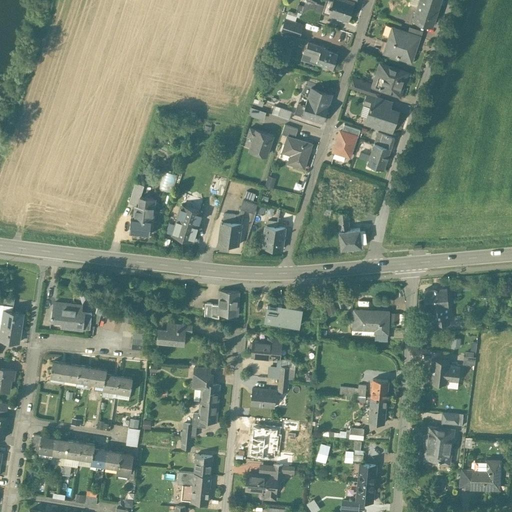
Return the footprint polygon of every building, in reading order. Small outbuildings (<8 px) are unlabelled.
[(319,15),(311,12),(315,2),(309,0),(306,0),(305,6),(301,17),(318,23),(320,15),(319,15)] [(354,1),(349,0),(332,0),(329,13),(349,19),(354,1)] [(419,0),(413,19),(432,25),(440,0),(419,0)] [(323,5),(315,2),(311,12),(319,15),(323,5)] [(305,6),(298,4),(296,11),(294,15),(297,16),(301,17),(305,6)] [(294,15),(296,11),(288,8),(285,19),(295,22),(297,16),(294,15)] [(295,22),(285,19),(280,31),(299,37),(303,25),(295,22)] [(418,36),(392,27),(384,51),(396,55),(395,57),(397,57),(398,56),(411,60),(418,36)] [(283,42),(277,40),(274,51),(280,53),(283,42)] [(322,46),(308,41),(305,50),(319,54),(316,63),(333,69),(338,54),(321,49),(322,46)] [(407,71),(380,62),(376,74),(384,77),(381,86),(380,88),(380,89),(399,94),(407,71)] [(367,81),(353,76),(349,86),(364,91),(367,82),(367,81)] [(381,86),(367,82),(364,91),(378,95),(380,89),(380,88),(381,86)] [(332,94),(311,87),(305,106),(298,103),(294,113),(322,122),(328,104),(332,94)] [(383,99),(368,94),(366,100),(380,105),(383,99)] [(269,108),(269,99),(254,99),(254,108),(269,108)] [(380,105),(366,100),(365,103),(370,105),(369,106),(370,106),(365,121),(392,130),(398,111),(380,105)] [(292,111),(275,105),(272,113),(289,119),(292,111)] [(252,106),(250,113),(264,118),(266,111),(252,106)] [(298,128),(284,124),(281,133),(287,135),(295,137),(298,128)] [(360,129),(344,124),(342,131),(356,135),(356,136),(358,137),(360,129)] [(272,136),(250,128),(249,131),(255,134),(251,147),(252,151),(265,155),(272,136)] [(340,130),(333,151),(349,156),(356,136),(356,135),(342,131),(340,130)] [(394,137),(377,131),(373,143),(391,149),(394,137)] [(287,135),(284,145),(292,148),(288,162),(304,168),(312,143),(295,137),(287,135)] [(391,149),(373,143),(367,163),(384,169),(391,149)] [(366,156),(368,149),(363,147),(360,154),(366,156)] [(159,188),(171,191),(176,173),(164,170),(159,188)] [(275,180),(268,178),(265,185),(272,187),(275,180)] [(144,186),(136,184),(130,203),(138,205),(141,197),(144,186)] [(135,217),(131,216),(129,231),(149,234),(151,219),(154,198),(141,197),(140,206),(138,206),(136,205),(135,217)] [(256,203),(243,198),(240,207),(244,209),(253,212),(256,203)] [(202,211),(181,205),(178,215),(185,217),(183,222),(197,226),(202,211)] [(281,209),(271,206),(267,218),(277,221),(281,209)] [(359,228),(349,229),(347,212),(337,213),(341,249),(349,248),(349,249),(354,248),(354,247),(361,246),(359,228)] [(235,215),(223,214),(222,222),(234,223),(235,215)] [(183,222),(176,219),(171,234),(181,237),(181,239),(183,239),(183,238),(192,241),(197,226),(183,222)] [(222,222),(220,222),(218,244),(238,245),(239,223),(234,223),(222,222)] [(284,227),(264,225),(262,247),(282,249),(284,227)] [(446,287),(425,289),(426,306),(447,305),(446,287)] [(239,291),(220,290),(219,304),(218,313),(219,314),(238,315),(239,291)] [(15,299),(0,296),(0,303),(14,306),(15,299)] [(104,304),(99,302),(96,313),(101,315),(104,304)] [(219,304),(213,304),(213,303),(205,302),(204,314),(219,318),(219,314),(218,313),(219,304)] [(325,303),(327,314),(336,312),(334,302),(325,303)] [(82,306),(54,303),(53,311),(52,311),(51,315),(62,316),(61,326),(90,329),(92,313),(82,312),(82,306)] [(110,306),(104,304),(101,315),(106,316),(110,306)] [(301,308),(280,304),(278,318),(298,322),(301,308)] [(447,305),(426,306),(427,317),(434,322),(434,323),(448,322),(447,305)] [(115,307),(110,306),(106,316),(112,318),(115,308),(115,307)] [(120,309),(115,308),(112,318),(117,319),(120,309)] [(24,312),(5,309),(2,323),(21,326),(24,312)] [(125,311),(120,309),(117,319),(122,321),(125,311)] [(388,311),(354,309),(353,327),(375,328),(375,332),(387,332),(388,311)] [(135,314),(130,312),(127,322),(132,324),(135,314)] [(392,322),(404,322),(404,312),(391,312),(392,322)] [(21,326),(2,323),(1,333),(0,339),(19,342),(21,326)] [(167,329),(158,328),(157,341),(166,342),(166,339),(184,341),(185,332),(191,333),(192,325),(167,323),(167,329)] [(430,334),(420,333),(419,344),(429,345),(430,334)] [(281,338),(273,337),(273,342),(271,357),(279,358),(281,338)] [(273,342),(253,340),(251,356),(271,358),(271,357),(273,342)] [(473,352),(466,351),(466,355),(464,355),(463,363),(474,365),(475,356),(473,356),(473,352)] [(287,359),(279,358),(278,366),(281,366),(290,367),(288,379),(289,379),(293,380),(296,357),(287,356),(287,359)] [(449,359),(433,358),(433,360),(431,359),(430,367),(432,368),(431,382),(440,383),(440,382),(448,382),(448,379),(458,380),(460,365),(448,364),(449,359)] [(67,362),(54,360),(53,360),(51,376),(51,375),(64,377),(67,362)] [(80,364),(67,362),(64,377),(77,379),(80,364)] [(93,366),(80,364),(77,379),(91,381),(93,366)] [(106,368),(93,366),(91,381),(104,383),(105,373),(106,368)] [(210,367),(195,366),(193,382),(203,383),(201,401),(217,403),(219,384),(211,383),(212,374),(210,374),(210,367)] [(290,367),(281,366),(279,378),(288,379),(290,367)] [(0,367),(0,389),(8,391),(11,378),(14,379),(15,370),(0,367)] [(118,375),(105,373),(104,383),(103,388),(116,390),(118,375)] [(131,377),(118,375),(116,390),(129,392),(131,386),(132,384),(131,384),(132,376),(131,377)] [(279,378),(278,391),(288,391),(289,379),(288,379),(279,378)] [(388,380),(373,379),(371,397),(386,398),(388,380)] [(366,385),(358,384),(358,388),(340,387),(340,394),(354,395),(365,396),(366,385)] [(276,390),(253,388),(251,405),(274,407),(276,390)] [(371,397),(368,421),(384,423),(386,398),(371,397)] [(217,403),(201,401),(200,414),(199,419),(206,420),(215,421),(217,403)] [(200,414),(193,413),(192,424),(193,425),(192,436),(196,437),(197,426),(206,427),(206,420),(199,419),(200,414)] [(459,414),(443,413),(443,422),(458,423),(459,414)] [(130,426),(139,426),(139,418),(130,418),(130,426)] [(105,428),(106,420),(98,419),(97,427),(105,428)] [(192,424),(184,424),(183,435),(192,436),(193,425),(192,424)] [(454,429),(430,425),(424,460),(438,462),(440,463),(440,462),(449,463),(454,429)] [(139,428),(128,427),(126,444),(137,445),(139,428)] [(364,429),(350,427),(349,438),(363,439),(364,429)] [(271,433),(252,431),(250,447),(269,449),(271,433)] [(41,435),(34,434),(32,449),(39,450),(41,435)] [(55,437),(42,435),(41,435),(39,450),(40,450),(52,452),(55,437)] [(192,436),(183,435),(181,447),(191,448),(192,436)] [(465,445),(472,445),(473,436),(465,436),(465,445)] [(68,439),(55,437),(52,452),(65,454),(68,439)] [(81,441),(68,439),(65,454),(78,456),(81,441)] [(362,441),(349,440),(348,447),(361,448),(362,441)] [(93,443),(81,441),(78,456),(91,458),(93,448),(93,443)] [(327,446),(321,444),(316,460),(322,461),(327,446)] [(106,450),(93,448),(91,458),(91,462),(104,464),(106,450)] [(363,460),(364,449),(354,448),(353,451),(353,459),(363,460)] [(119,451),(106,450),(104,464),(117,466),(118,460),(119,460),(119,458),(120,451),(119,451)] [(132,454),(120,451),(119,458),(119,460),(118,460),(117,466),(116,471),(129,473),(132,454)] [(284,453),(275,452),(274,463),(283,464),(284,453)] [(212,456),(196,454),(194,472),(211,474),(212,456)] [(488,468),(472,468),(472,469),(472,484),(472,487),(499,487),(499,459),(488,459),(488,468)] [(283,464),(274,463),(273,463),(272,476),(282,477),(283,464)] [(375,465),(360,463),(358,481),(374,483),(375,465)] [(472,469),(462,468),(460,484),(472,484),(472,469)] [(211,474),(194,472),(193,486),(192,490),(209,492),(211,474)] [(269,475),(248,473),(246,490),(265,493),(264,498),(274,500),(276,479),(271,478),(269,475)] [(374,483),(358,481),(357,500),(372,501),(374,483)] [(209,492),(192,490),(193,486),(183,484),(182,500),(208,503),(209,492)] [(97,497),(86,495),(85,503),(96,505),(97,497)] [(357,511),(359,502),(342,500),(341,511),(357,511)]
